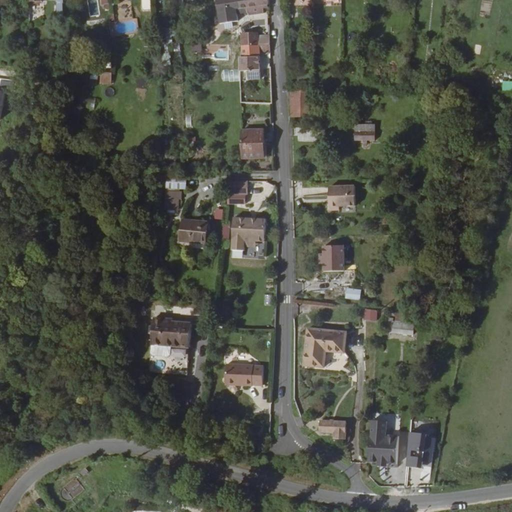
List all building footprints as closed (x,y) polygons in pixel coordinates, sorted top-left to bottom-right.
[(65,0),(58,0),(59,5),(60,5),(61,16),(62,24),(67,24),(67,16),(66,2),(65,2),(65,0)] [(241,7),(240,0),(217,0),(220,22),(238,20),(237,8),(241,7)] [(240,0),(241,7),(249,6),(250,14),(265,12),(264,4),(270,3),(269,0),(240,0)] [(120,38),(132,39),(133,28),(121,28),(120,38)] [(159,29),(160,40),(170,39),(168,28),(159,29)] [(259,32),(243,33),(243,44),(270,43),(270,34),(260,35),(259,32)] [(266,52),(266,57),(271,56),(270,43),(243,44),(243,56),(239,56),(240,70),(249,70),(250,77),(261,77),(260,52),(266,52)] [(112,83),(112,73),(101,73),(101,83),(112,83)] [(312,91),(293,91),(293,116),(312,116),(312,91)] [(371,136),(371,121),(356,121),(356,136),(371,136)] [(243,154),(266,154),(265,125),(243,126),(243,154)] [(229,205),(246,205),(247,194),(248,194),(249,182),(230,182),(229,205)] [(179,201),(181,184),(168,183),(166,200),(179,201)] [(357,205),(356,186),(330,186),(331,210),(340,210),(340,206),(357,205)] [(185,213),(183,233),(192,234),(193,233),(207,234),(209,216),(185,213)] [(268,244),(269,221),(236,220),(235,252),(248,252),(248,243),(268,244)] [(345,274),(345,248),(324,248),(324,256),(321,256),(321,265),(324,265),(324,274),(345,274)] [(387,322),(387,333),(414,335),(415,324),(406,323),(407,314),(397,313),(397,326),(394,326),(394,322),(387,322)] [(190,348),(192,324),(173,322),(166,321),(167,319),(155,318),(154,325),(153,335),(152,344),(150,372),(187,375),(190,348)] [(348,354),(347,329),(309,329),(308,364),(326,364),(327,354),(348,354)] [(253,384),(263,384),(264,365),(237,365),(237,362),(227,362),(226,382),(253,383),(253,384)] [(331,440),(342,442),(345,425),(319,420),(317,431),(332,434),(331,440)] [(380,467),(391,468),(391,464),(401,465),(402,437),(389,437),(390,423),(373,422),(371,463),(380,463),(380,467)] [(426,462),(434,462),(436,437),(428,437),(428,434),(411,433),(409,468),(426,469),(426,462)] [(0,466),(5,471),(15,461),(8,455),(0,463),(0,466)] [(75,477),(63,487),(61,490),(60,493),(60,496),(62,498),(64,500),(67,501),(70,501),(73,500),(85,489),(75,477)] [(96,503),(88,494),(82,499),(90,508),(96,503)] [(84,511),(90,508),(82,499),(76,504),(82,511),(84,511)]
